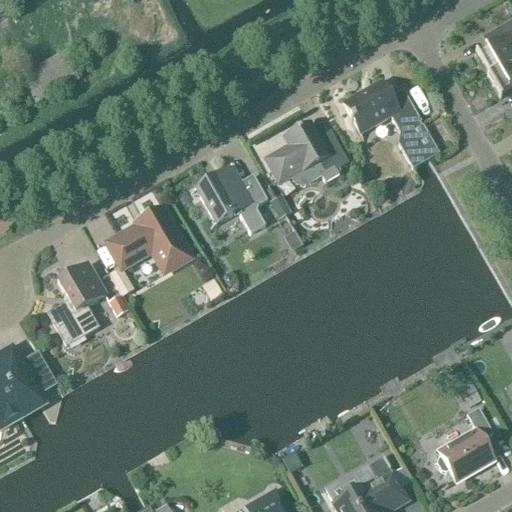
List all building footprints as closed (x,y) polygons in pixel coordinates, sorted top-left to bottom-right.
[(0,0),(0,16),(9,11),(2,0),(0,0)] [(474,57),(487,80),(511,64),(511,24),(484,40),(490,50),(476,59),(475,57),(474,57)] [(35,107),(78,83),(63,56),(20,80),(35,107)] [(499,102),(501,101),(500,99),(511,91),(511,64),(487,80),(499,102)] [(392,105),(381,86),(342,108),(359,138),(389,121),(399,137),(398,147),(412,172),(438,158),(423,129),(421,130),(419,126),(420,125),(404,98),(392,105)] [(283,143),(287,151),(263,164),(278,189),(290,182),(292,186),(297,190),(304,189),(308,187),(321,180),(325,187),(338,179),(335,174),(348,167),(334,142),(322,149),(309,128),(283,143)] [(240,187),(231,172),(190,196),(190,197),(195,194),(215,227),(209,230),(210,231),(241,214),(244,219),(241,221),(250,237),(263,229),(255,215),(256,210),(266,205),(252,180),(240,187)] [(280,201),(275,204),(284,221),(290,218),(280,201)] [(275,204),(270,207),(279,224),(284,221),(275,204)] [(124,238),(107,248),(121,273),(151,256),(164,277),(188,263),(160,213),(144,223),(145,226),(133,233),(130,232),(125,235),(124,238)] [(106,299),(88,268),(56,286),(68,307),(47,319),(65,350),(97,332),(85,311),(106,299)] [(122,302),(133,295),(121,273),(109,279),(122,302)] [(213,285),(201,291),(210,306),(222,299),(213,285)] [(108,307),(117,322),(128,316),(120,300),(108,307)] [(0,433),(43,409),(10,353),(0,358),(0,433)] [(445,477),(447,475),(454,487),(492,465),(481,445),(492,438),(478,413),(466,420),(475,436),(437,457),(440,462),(437,463),(436,468),(440,475),(445,477)] [(390,478),(383,465),(368,469),(324,495),(333,511),(396,511),(408,505),(392,477),(390,478)] [(283,511),(273,495),(256,505),(259,511),(283,511)]
